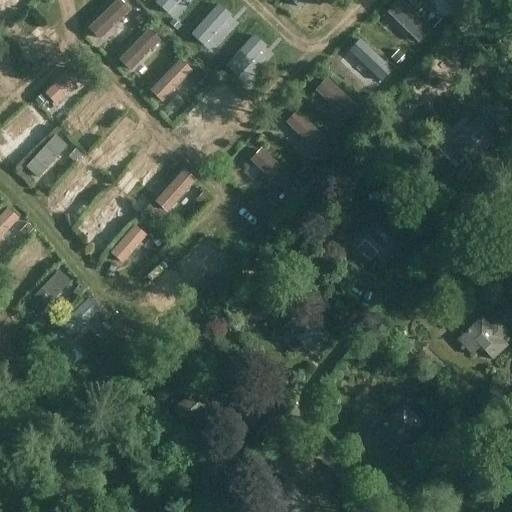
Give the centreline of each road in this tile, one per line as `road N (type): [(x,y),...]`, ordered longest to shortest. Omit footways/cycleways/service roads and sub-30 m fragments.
road 1 (unknown): [(447,233),(343,326),(305,378),(309,409),(378,511)]
road 2 (unknown): [(234,0),(299,51),(365,0)]
